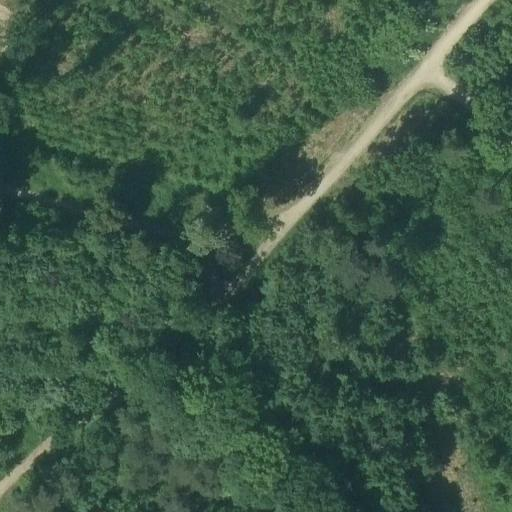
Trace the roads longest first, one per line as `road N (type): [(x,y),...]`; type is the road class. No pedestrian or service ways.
road 1 (track): [(170,351),(429,67)]
road 2 (track): [(285,226),(223,236),(0,180)]
road 3 (track): [(0,493),(170,351)]
road 4 (track): [(321,511),(170,351)]
